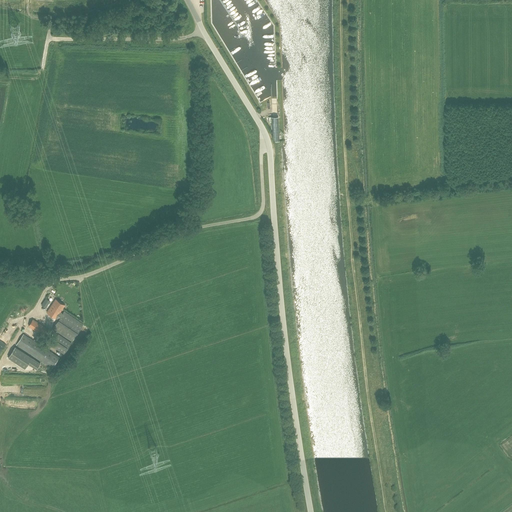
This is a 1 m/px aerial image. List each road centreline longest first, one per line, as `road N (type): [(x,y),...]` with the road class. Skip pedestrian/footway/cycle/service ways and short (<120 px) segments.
road 1 (track): [(341,0),(354,282),(385,511)]
road 2 (unclassified): [(311,511),(285,347),(269,145),(214,51)]
